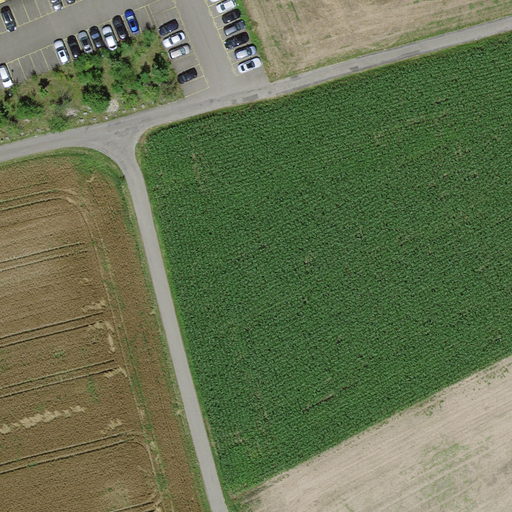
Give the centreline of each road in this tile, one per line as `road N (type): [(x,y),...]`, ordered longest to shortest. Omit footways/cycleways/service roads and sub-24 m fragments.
road 1 (track): [(220,511),(107,129)]
road 2 (track): [(225,100),(511,25)]
road 3 (unclassified): [(0,156),(225,100)]
